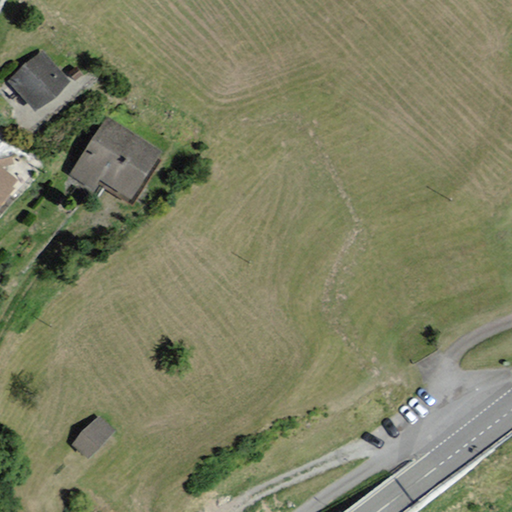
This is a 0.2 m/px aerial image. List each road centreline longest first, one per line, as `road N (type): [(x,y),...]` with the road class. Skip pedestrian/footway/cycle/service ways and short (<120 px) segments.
road 1 (residential): [(481,432),(463,413),(305,511)]
road 2 (track): [(401,448),(330,460),(229,511)]
road 3 (track): [(82,208),(0,326)]
road 4 (secondary): [(379,511),(481,432)]
